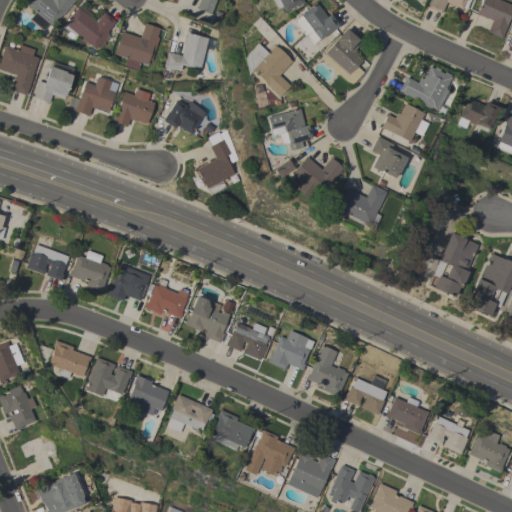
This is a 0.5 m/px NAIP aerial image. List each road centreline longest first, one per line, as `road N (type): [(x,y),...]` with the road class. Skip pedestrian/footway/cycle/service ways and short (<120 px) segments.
road 1 (primary): [(0,177),(217,257),(511,392)]
road 2 (residential): [(0,313),(74,317),(504,511)]
road 3 (primary): [(511,366),(125,197)]
road 4 (primary): [(125,197),(0,152)]
road 5 (residential): [(401,35),(511,82)]
